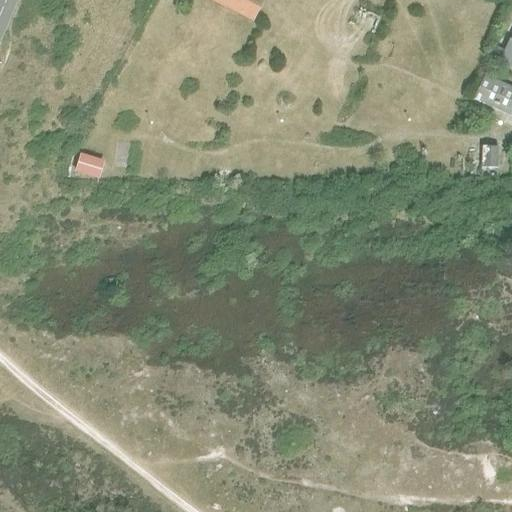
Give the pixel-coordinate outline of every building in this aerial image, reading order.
[(211,0),(252,21),(263,0),(211,0)] [(511,38),(511,40),(509,39),(498,61),(511,67),(511,38)] [(493,44),(489,53),(498,57),(502,48),(493,44)] [(474,100),(511,117),(511,88),(485,76),(474,100)] [(480,167),(498,168),(498,148),(481,147),(480,167)] [(75,172),(98,179),(103,162),(80,155),(75,172)]
